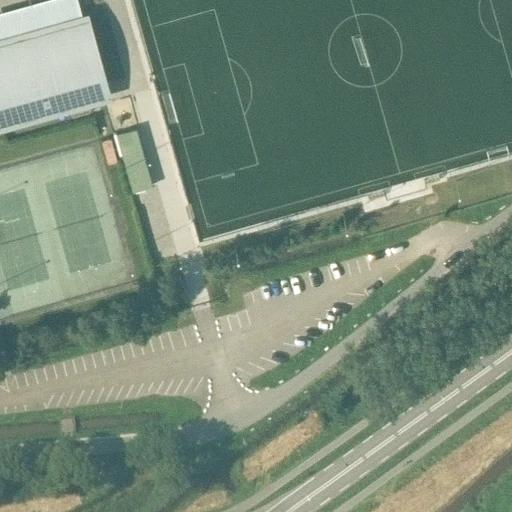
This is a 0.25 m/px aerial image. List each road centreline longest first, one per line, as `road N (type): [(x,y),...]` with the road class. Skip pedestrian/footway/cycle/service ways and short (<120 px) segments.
road 1 (unclassified): [(0,455),(150,442),(235,421),(285,392),(511,214)]
road 2 (primary): [(288,511),(511,351)]
